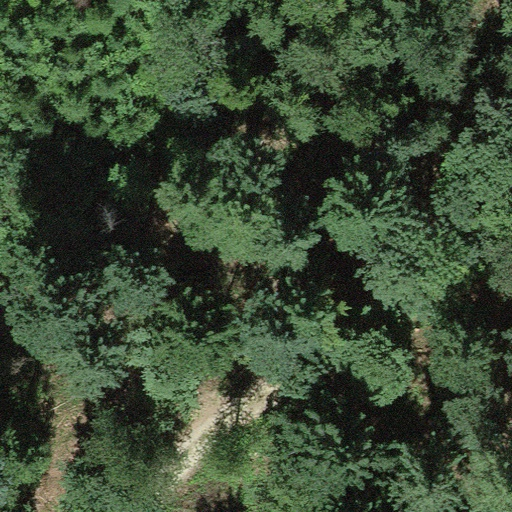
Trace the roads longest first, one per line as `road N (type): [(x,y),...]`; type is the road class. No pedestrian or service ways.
road 1 (track): [(0,234),(286,79),(432,66),(511,8)]
road 2 (track): [(511,196),(366,330),(158,448),(109,511)]
